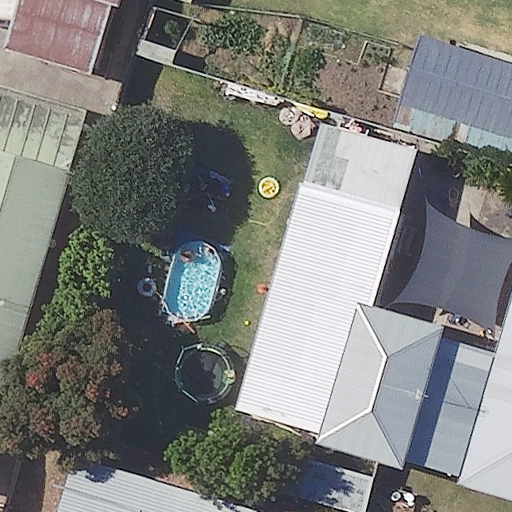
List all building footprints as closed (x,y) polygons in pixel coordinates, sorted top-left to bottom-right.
[(124,0),(12,0),(0,42),(0,43),(102,74),(124,0)] [(511,65),(425,38),(398,124),(511,160),(511,65)] [(0,432),(91,112),(0,85),(0,432)] [(405,207),(309,181),(280,288),(319,299),(283,432),(511,494),(511,314),(504,343),(377,309),(405,207)] [(259,511),(262,503),(80,449),(61,511),(259,511)]
